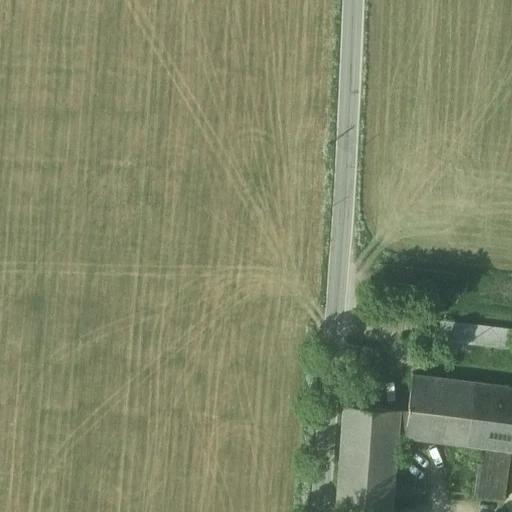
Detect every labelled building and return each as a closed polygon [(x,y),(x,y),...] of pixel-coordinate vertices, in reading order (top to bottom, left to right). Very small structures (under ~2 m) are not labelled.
[(511,329),(433,320),(431,336),(431,338),(511,348),(511,329)] [(431,336),(419,335),(417,345),(430,346),(431,338),(431,336)] [(372,347),(347,344),(346,358),(371,361),(372,347)] [(511,384),(412,372),(407,409),(404,433),(404,435),(481,445),(474,495),(503,498),(509,449),(511,449),(511,384)] [(407,409),(342,403),(334,504),(391,509),(397,432),(404,433),(407,409)]
